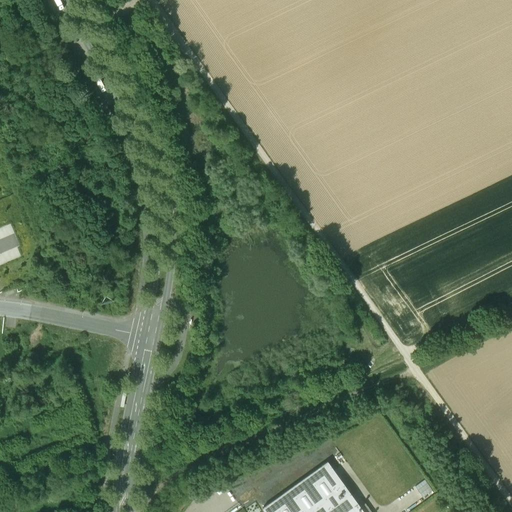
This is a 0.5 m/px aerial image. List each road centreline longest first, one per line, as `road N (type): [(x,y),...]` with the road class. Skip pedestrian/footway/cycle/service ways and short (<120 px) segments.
road 1 (track): [(511,506),(150,0)]
road 2 (unclassified): [(149,336),(171,259),(165,188),(140,118),(78,0)]
road 3 (unclassified): [(62,0),(149,182),(149,336)]
road 4 (track): [(414,370),(181,474),(142,511)]
road 5 (unclassified): [(149,336),(0,307)]
road 6 (unclassified): [(120,477),(149,336)]
road 7 (track): [(402,353),(511,300)]
